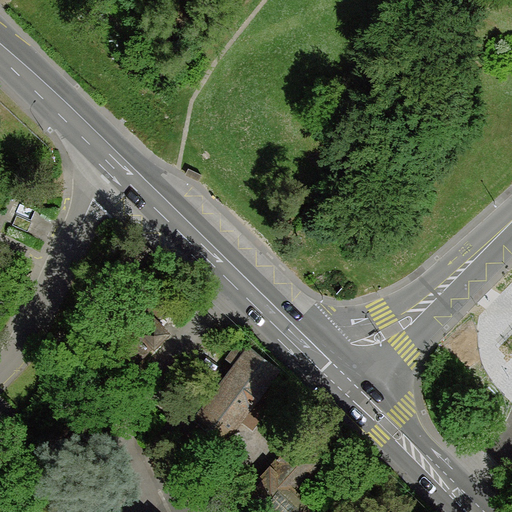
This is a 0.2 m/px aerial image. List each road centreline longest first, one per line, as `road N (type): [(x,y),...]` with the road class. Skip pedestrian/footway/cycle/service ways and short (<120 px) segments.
road 1 (tertiary): [(119,164),(0,42)]
road 2 (residential): [(451,282),(381,315),(293,330)]
